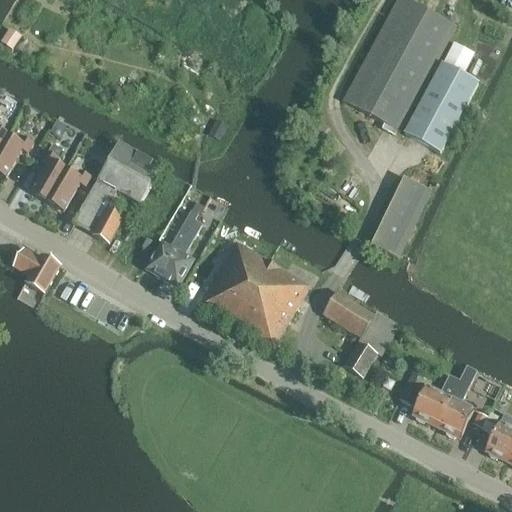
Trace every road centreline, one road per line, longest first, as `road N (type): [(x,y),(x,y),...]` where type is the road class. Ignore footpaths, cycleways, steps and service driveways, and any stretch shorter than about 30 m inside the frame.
road 1 (residential): [(511,492),(188,330)]
road 2 (unclassified): [(188,330),(0,215)]
road 3 (track): [(386,0),(331,103),(375,183)]
